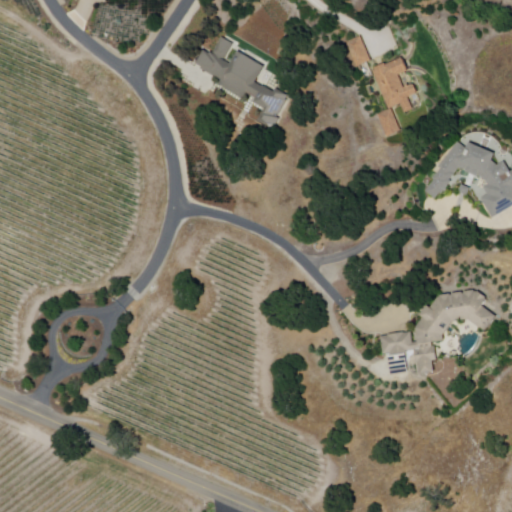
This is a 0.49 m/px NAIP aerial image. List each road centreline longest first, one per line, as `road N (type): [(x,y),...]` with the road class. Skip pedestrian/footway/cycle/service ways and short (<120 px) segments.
road 1 (residential): [(107,317),(145,281),(165,247),(177,209),(176,170),(135,77),(87,44),(50,0)]
road 2 (tertiary): [(257,511),(0,397)]
road 3 (residential): [(59,368),(88,368),(104,357),(107,317),(62,319),(53,332),(59,368)]
